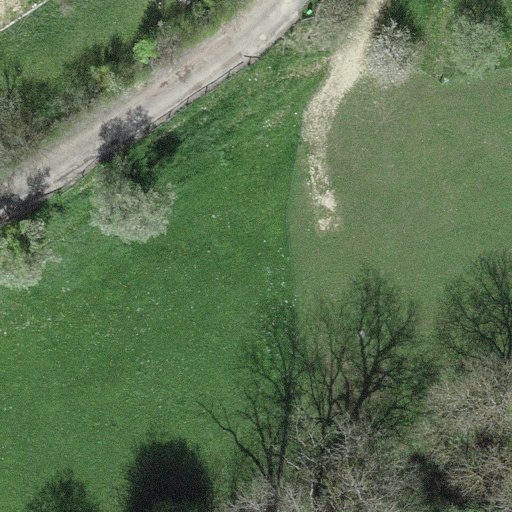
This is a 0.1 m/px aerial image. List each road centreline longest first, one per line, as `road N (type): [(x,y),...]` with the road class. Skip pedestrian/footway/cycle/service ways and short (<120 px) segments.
road 1 (track): [(280,0),(0,220)]
road 2 (track): [(383,0),(347,58),(314,138),(313,173),(325,202)]
